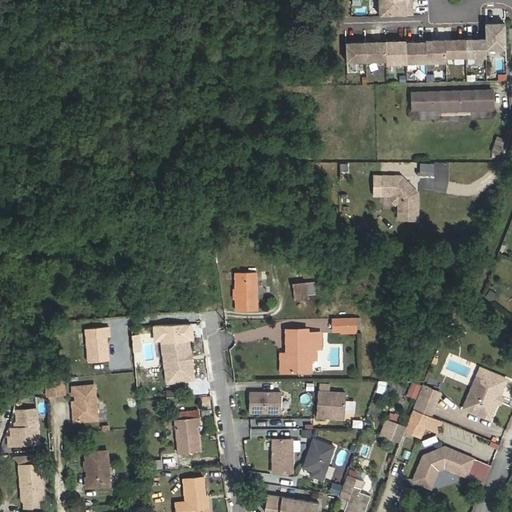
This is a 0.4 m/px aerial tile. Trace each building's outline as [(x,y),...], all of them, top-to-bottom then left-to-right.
[(379,0),(380,16),(412,15),(411,0),(379,0)] [(485,24),(485,39),(486,49),(506,48),(505,24),(485,24)] [(486,49),(485,39),(465,40),(466,57),(486,57),(486,49)] [(446,62),(445,40),(425,41),(426,62),(446,62)] [(466,57),(465,40),(445,40),(446,62),(466,61),(466,57)] [(386,64),(406,63),(405,43),(405,41),(385,42),(386,60),(386,64)] [(406,63),(426,62),(425,41),(416,41),(416,42),(405,43),(406,63)] [(366,61),(365,42),(345,43),(345,61),(366,61)] [(366,61),(386,60),(385,42),(365,42),(366,61)] [(492,113),(492,92),(475,93),(475,109),(439,110),(439,114),(492,113)] [(475,93),(411,94),(412,111),(439,110),(475,109),(475,93)] [(492,148),(500,151),(505,138),(497,135),(492,148)] [(420,190),(410,182),(402,183),(402,175),(384,175),(385,194),(395,194),(401,198),(401,217),(420,217),(420,190)] [(398,202),(401,198),(395,194),(392,197),(398,202)] [(236,272),(236,310),(256,310),(256,272),(236,272)] [(307,283),(295,285),(296,297),(309,296),(307,283)] [(344,330),(361,330),(361,319),(356,319),(356,320),(344,320),(344,330)] [(155,342),(164,342),(169,382),(191,379),(186,343),(195,341),(192,324),(153,327),(155,342)] [(88,329),(89,362),(110,361),(108,337),(112,337),(111,327),(88,329)] [(283,354),(283,372),(311,372),(311,349),(321,349),(321,333),(308,333),(308,329),(287,330),(287,354),(283,354)] [(510,380),(484,369),(468,408),(494,419),(501,402),(503,396),(510,380)] [(46,397),(66,395),(65,379),(44,381),(46,397)] [(378,380),(375,392),(383,394),(386,382),(378,380)] [(416,397),(420,386),(413,383),(408,394),(416,397)] [(95,384),(75,386),(76,400),(77,407),(73,407),(74,420),(97,418),(95,384)] [(427,386),(418,410),(431,415),(432,415),(441,392),(427,386)] [(281,393),(249,392),(249,412),(281,413),(281,393)] [(317,392),(315,418),(343,419),(345,393),(317,392)] [(139,410),(138,395),(128,396),(129,411),(139,410)] [(418,410),(417,409),(408,431),(420,436),(424,426),(426,426),(431,415),(418,410)] [(37,411),(18,412),(19,430),(12,430),(13,439),(9,439),(10,447),(39,445),(37,411)] [(432,415),(431,415),(426,426),(438,431),(443,420),(432,415)] [(198,425),(200,425),(199,417),(175,419),(178,453),(200,451),(198,425)] [(392,439),(397,424),(387,420),(382,436),(392,439)] [(407,427),(397,424),(392,439),(401,443),(407,427)] [(291,473),(291,439),(271,439),(271,473),(291,473)] [(322,481),(334,447),(312,440),(302,469),(311,472),(310,476),(322,481)] [(429,457),(418,482),(436,489),(443,471),(449,468),(471,477),(478,459),(455,450),(454,452),(447,449),(429,457)] [(87,487),(110,485),(107,451),(86,453),(87,487)] [(165,457),(168,466),(177,463),(174,454),(165,457)] [(150,459),(150,468),(162,469),(162,460),(150,459)] [(40,466),(19,467),(23,501),(23,509),(37,508),(36,501),(42,500),(40,466)] [(209,511),(208,496),(205,496),(203,477),(184,479),(185,501),(175,503),(175,511),(209,511)] [(350,477),(347,484),(361,489),(364,482),(350,477)] [(341,485),(334,483),(332,492),(339,494),(341,485)] [(365,511),(371,497),(360,493),(361,489),(347,484),(342,498),(348,500),(343,511),(365,511)] [(317,511),(319,502),(268,494),(265,511),(267,511),(317,511)]
